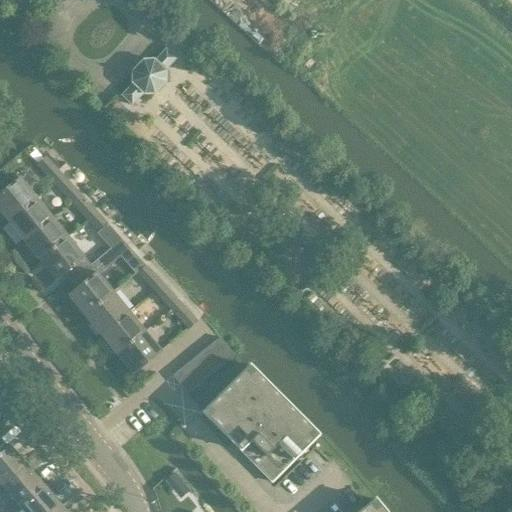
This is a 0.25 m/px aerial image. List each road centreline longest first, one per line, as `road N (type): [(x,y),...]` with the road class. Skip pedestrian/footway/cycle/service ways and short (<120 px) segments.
road 1 (residential): [(154,385),(268,511)]
road 2 (tertiary): [(90,438),(0,320)]
